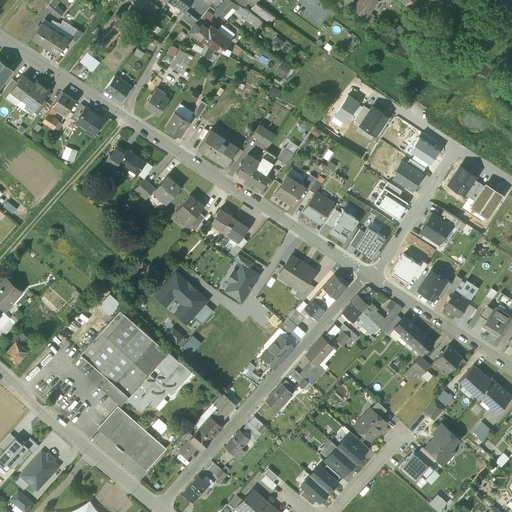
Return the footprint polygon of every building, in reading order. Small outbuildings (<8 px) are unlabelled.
[(58,0),(51,0),(46,7),(51,11),(56,5),(59,1),(58,0)] [(173,3),(168,0),(160,12),(164,15),(173,3)] [(183,0),(182,3),(179,7),(185,12),(193,0),(183,0)] [(200,0),(197,0),(186,14),(194,19),(197,15),(206,4),(200,0)] [(231,0),(224,0),(215,11),(222,17),(231,6),(235,2),(231,0)] [(256,5),(250,0),(246,5),(252,10),(256,5)] [(374,6),(367,0),(359,0),(353,8),(365,17),(367,15),(374,6)] [(422,1),(421,0),(400,0),(413,11),(422,1)] [(152,3),(149,1),(143,8),(155,17),(161,9),(152,3)] [(64,12),(56,5),(51,11),(59,18),(64,12)] [(248,12),(240,6),(236,10),(244,16),(247,14),(248,12)] [(212,17),(206,12),(201,19),(199,22),(202,24),(207,28),(208,29),(210,26),(211,25),(210,21),(212,17)] [(194,19),(186,14),(182,19),(191,27),(192,27),(194,28),(196,25),(199,28),(202,24),(199,22),(198,22),(194,19)] [(375,20),(367,15),(365,17),(372,23),(375,20)] [(42,22),(32,37),(46,46),(56,31),(42,22)] [(199,28),(196,25),(194,28),(191,32),(194,35),(193,36),(200,41),(207,28),(202,24),(199,28)] [(210,26),(208,29),(207,28),(200,41),(206,46),(216,51),(225,38),(210,26)] [(76,29),(70,38),(76,42),(83,33),(76,29)] [(69,40),(56,31),(46,46),(59,55),(69,40)] [(230,42),(225,38),(216,51),(221,53),(230,42)] [(152,39),(149,45),(154,47),(157,41),(152,39)] [(236,45),(227,57),(235,61),(242,50),(236,45)] [(206,46),(201,56),(210,60),(216,51),(206,46)] [(180,51),(170,68),(183,74),(193,57),(180,51)] [(100,63),(87,53),(80,62),(93,72),(100,63)] [(0,61),(0,85),(12,70),(0,61)] [(288,78),(292,69),(282,64),(278,73),(288,78)] [(17,83),(10,92),(11,92),(21,99),(23,96),(33,83),(23,75),(17,83)] [(131,88),(114,76),(106,89),(122,100),(131,88)] [(12,79),(0,95),(6,99),(11,92),(10,92),(17,83),(12,79)] [(33,83),(23,96),(29,101),(25,106),(33,111),(42,99),(48,90),(35,80),(33,83)] [(166,94),(157,88),(156,90),(164,96),(166,94)] [(156,90),(155,90),(145,105),(153,111),(152,112),(158,115),(169,99),(156,90)] [(75,100),(62,91),(53,105),(56,107),(66,114),(75,100)] [(335,116),(345,123),(351,115),(358,105),(359,103),(348,97),(335,116)] [(42,99),(33,111),(37,115),(47,102),(42,99)] [(193,113),(191,116),(192,117),(197,120),(207,105),(201,101),(193,113)] [(80,104),(73,115),(78,119),(86,107),(80,104)] [(53,105),(47,114),(50,116),(56,107),(53,105)] [(193,113),(180,105),(175,112),(190,121),(192,117),(191,116),(193,113)] [(351,115),(356,118),(363,109),(358,105),(351,115)] [(104,119),(86,107),(78,119),(76,123),(93,134),(104,119)] [(356,118),(354,122),(360,126),(370,111),(364,107),(363,109),(356,118)] [(370,111),(360,126),(376,136),(388,117),(372,107),(370,111)] [(190,121),(175,112),(166,127),(180,136),(190,121)] [(50,116),(47,114),(43,120),(54,128),(58,121),(50,116)] [(275,136),(259,126),(252,136),(268,146),(275,136)] [(198,148),(204,152),(216,134),(210,130),(198,148)] [(216,134),(204,152),(226,166),(231,158),(237,148),(216,134)] [(418,137),(410,151),(415,154),(429,163),(431,164),(439,151),(418,137)] [(67,146),(63,158),(76,162),(80,151),(67,146)] [(115,148),(111,155),(110,154),(103,164),(114,171),(119,162),(124,154),(115,148)] [(237,148),(231,158),(236,161),(242,151),(237,148)] [(294,155),(285,148),(277,159),(287,165),(294,155)] [(145,162),(126,150),(124,154),(119,162),(138,174),(145,162)] [(275,157),(266,151),(262,156),(272,162),(275,157)] [(425,169),(429,163),(415,154),(411,160),(425,169)] [(247,155),(236,173),(247,179),(254,168),(258,162),(247,155)] [(272,162),(262,156),(258,162),(254,168),(264,174),(272,162)] [(406,165),(421,174),(425,169),(411,160),(410,159),(406,165)] [(406,165),(401,161),(395,171),(398,173),(394,179),(412,191),(417,184),(416,184),(422,175),(421,174),(406,165)] [(474,180),(476,176),(460,166),(448,184),(464,194),(474,180)] [(264,174),(254,168),(247,179),(262,189),(270,177),(264,174)] [(310,175),(303,186),(305,188),(305,187),(310,190),(316,180),(317,179),(310,175)] [(181,188),(167,176),(155,189),(154,191),(167,203),(181,188)] [(300,181),(296,178),(293,180),(287,176),(275,195),(293,206),(305,188),(303,186),(300,184),(300,181)] [(145,179),(135,190),(142,196),(151,185),(145,179)] [(322,183),(316,180),(310,190),(314,193),(314,194),(315,194),(322,183)] [(480,183),(474,180),(464,194),(470,198),(480,183)] [(384,188),(398,197),(402,191),(388,182),(384,188)] [(470,198),(475,202),(485,187),(480,183),(470,198)] [(151,185),(142,196),(146,200),(154,191),(155,189),(151,185)] [(502,195),(486,185),(485,187),(475,202),(471,207),(487,217),(502,195)] [(398,197),(384,188),(374,204),(398,218),(408,202),(398,197)] [(315,194),(314,194),(302,212),(319,223),(331,205),(315,194)] [(204,208),(190,196),(176,211),(190,224),(200,213),(204,208)] [(9,203),(6,207),(16,213),(19,208),(9,203)] [(233,218),(220,209),(211,223),(224,232),(233,218)] [(335,210),(326,224),(332,229),(337,221),(336,220),(341,213),(335,210)] [(341,213),(336,220),(337,221),(332,229),(329,234),(344,243),(359,220),(343,210),(341,213)] [(439,218),(454,227),(458,220),(444,210),(439,218)] [(448,235),(454,227),(439,218),(430,212),(422,224),(424,226),(421,231),(438,243),(445,233),(448,235)] [(200,213),(190,224),(196,229),(202,222),(205,217),(200,213)] [(248,228),(233,218),(224,232),(232,237),(239,242),(248,228)] [(196,229),(194,230),(199,235),(207,226),(202,222),(196,229)] [(364,232),(354,247),(364,253),(363,254),(371,260),(386,237),(368,226),(364,232)] [(360,229),(350,244),(354,247),(364,232),(360,229)] [(232,237),(224,232),(222,235),(218,240),(226,246),(232,237)] [(241,249),(237,245),(229,253),(234,257),(241,249)] [(412,276),(420,264),(404,253),(392,272),(408,283),(412,276)] [(253,263),(238,254),(234,259),(243,265),(250,269),(253,263)] [(316,271),(291,255),(278,276),(299,290),(302,286),(305,288),(309,283),(316,271)] [(422,261),(420,264),(412,276),(418,279),(427,264),(422,261)] [(250,269),(243,265),(237,274),(234,272),(228,281),(231,283),(226,292),(241,301),(250,288),(249,288),(251,284),(252,285),(259,275),(250,269)] [(437,295),(446,280),(430,270),(417,290),(430,298),(433,293),(437,295)] [(192,317),(202,325),(213,311),(204,303),(207,300),(195,289),(194,290),(188,285),(189,283),(176,272),(155,296),(166,306),(174,297),(183,305),(175,314),(186,324),(192,317)] [(347,286),(334,274),(323,288),(327,291),(335,299),(347,286)] [(451,283),(449,288),(454,291),(462,279),(456,276),(451,283)] [(5,280),(0,285),(0,304),(6,310),(12,302),(10,301),(19,291),(5,279),(4,279),(5,280)] [(446,280),(437,295),(442,298),(449,288),(451,283),(446,280)] [(305,288),(302,286),(299,290),(295,296),(303,301),(316,287),(309,283),(305,288)] [(327,291),(323,288),(317,294),(321,298),(327,291)] [(453,294),(452,293),(443,307),(459,317),(467,303),(453,294)] [(511,308),(511,300),(501,293),(496,301),(506,307),(503,310),(501,309),(499,311),(509,318),(511,316),(511,315),(509,314),(511,308)] [(308,304),(302,310),(307,315),(311,317),(312,315),(317,320),(325,310),(317,303),(321,298),(317,294),(308,304)] [(373,314),(366,307),(368,305),(358,295),(352,302),(362,312),(369,318),(373,314)] [(492,300),(486,297),(480,307),(485,310),(487,306),(488,306),(492,300)] [(303,301),(296,309),(305,317),(307,315),(302,310),(308,304),(303,301)] [(362,312),(352,302),(343,312),(353,322),(355,320),(362,312)] [(377,309),(370,302),(368,305),(366,307),(373,314),(382,322),(384,319),(375,311),(377,309)] [(488,306),(487,306),(485,310),(480,317),(486,320),(493,310),(488,306)] [(499,311),(494,308),(493,310),(486,320),(482,326),(497,336),(509,318),(499,311)] [(134,361),(149,374),(169,352),(120,309),(101,331),(134,361)] [(296,309),(283,323),(293,331),(305,317),(296,309)] [(392,311),(385,318),(390,323),(397,315),(392,311)] [(369,318),(362,312),(355,320),(369,333),(371,331),(373,333),(379,327),(369,318)] [(384,319),(382,322),(373,314),(369,318),(379,327),(383,331),(390,323),(385,318),(384,319)] [(397,315),(390,323),(395,327),(401,319),(397,315)] [(419,330),(404,317),(401,319),(395,327),(394,328),(393,330),(395,332),(397,330),(402,335),(400,336),(407,342),(419,330)] [(9,319),(0,329),(6,333),(14,324),(9,319)] [(293,331),(283,323),(280,328),(288,336),(293,331)] [(390,323),(383,331),(388,335),(393,330),(394,328),(395,327),(390,323)] [(280,328),(264,346),(267,349),(280,335),(285,339),(289,336),(288,336),(280,328)] [(434,343),(419,330),(407,342),(404,346),(411,351),(414,348),(422,356),(434,343)] [(134,361),(101,331),(80,354),(110,380),(114,383),(134,361)] [(344,332),(338,340),(342,344),(349,336),(344,332)] [(23,333),(16,340),(21,344),(27,336),(23,333)] [(267,349),(262,355),(275,367),(293,347),(285,339),(280,335),(267,349)] [(322,338),(306,355),(312,360),(316,364),(317,364),(332,347),(322,338)] [(21,344),(16,340),(5,352),(17,363),(28,350),(21,344)] [(462,358),(448,346),(435,360),(449,373),(462,358)] [(180,362),(169,352),(149,374),(160,384),(180,362)] [(420,357),(411,367),(416,372),(425,362),(420,357)] [(312,360),(299,374),(308,382),(312,385),(325,371),(317,364),(316,364),(312,360)] [(134,361),(114,383),(110,380),(103,388),(122,404),(127,399),(149,374),(134,361)] [(180,362),(160,384),(168,391),(168,392),(171,394),(191,372),(180,362)] [(425,362),(416,372),(421,376),(430,366),(425,362)] [(490,380),(473,365),(458,382),(477,399),(479,397),(478,397),(485,389),(484,388),(486,387),(484,386),(490,380)] [(299,374),(294,370),(290,375),(299,383),(303,378),(299,374)] [(149,374),(127,399),(140,410),(148,401),(155,407),(168,392),(168,391),(160,384),(149,374)] [(308,382),(303,378),(299,383),(298,385),(302,389),(308,382)] [(511,397),(491,378),(490,380),(484,386),(486,387),(484,388),(485,389),(478,397),(479,397),(497,413),(511,397)] [(295,389),(285,380),(282,384),(291,393),(295,389)] [(281,384),(266,401),(279,412),(285,405),(283,402),(291,393),(282,384),(281,384)] [(453,399),(443,390),(434,400),(444,408),(453,399)] [(222,392),(213,403),(217,407),(220,404),(225,398),(225,399),(227,397),(222,392)] [(225,399),(225,398),(220,404),(227,411),(228,412),(233,406),(225,399)] [(444,408),(434,400),(424,411),(434,420),(444,408)] [(387,410),(377,401),(370,409),(380,418),(387,410)] [(213,403),(194,423),(199,427),(210,415),(217,407),(213,403)] [(227,411),(220,404),(217,407),(210,415),(217,422),(227,411)] [(163,448),(118,408),(100,428),(146,468),(163,448)] [(370,409),(359,422),(363,425),(358,430),(369,440),(378,429),(383,427),(387,423),(380,418),(370,409)] [(210,415),(199,427),(211,438),(222,426),(217,422),(210,415)] [(263,424),(254,416),(249,422),(257,430),(263,424)] [(481,422),(473,432),(483,441),(491,431),(481,422)] [(263,424),(257,430),(262,434),(268,428),(263,424)] [(441,425),(434,433),(434,437),(435,437),(433,440),(432,439),(432,440),(428,445),(427,445),(426,445),(441,459),(447,453),(453,452),(453,446),(457,442),(447,433),(448,431),(441,425)] [(199,427),(188,439),(198,448),(200,450),(211,438),(199,427)] [(240,430),(225,447),(238,458),(244,451),(241,449),(250,439),(243,433),(240,430)] [(246,430),(243,433),(250,439),(253,436),(246,430)] [(0,445),(0,448),(3,452),(15,438),(10,434),(0,445)] [(367,447),(354,435),(350,439),(363,451),(367,447)] [(350,439),(347,436),(337,447),(355,463),(365,452),(363,451),(350,439)] [(25,445),(16,437),(15,438),(3,452),(0,455),(0,462),(4,466),(6,464),(11,468),(27,449),(28,448),(25,445)] [(32,454),(39,446),(30,439),(25,445),(28,448),(27,449),(32,454)] [(189,440),(179,451),(188,459),(198,448),(189,440)] [(503,454),(489,442),(482,450),(501,467),(511,454),(511,449),(509,448),(503,454)] [(355,463),(337,447),(328,458),(331,461),(344,473),(346,474),(355,463)] [(416,454),(429,466),(435,459),(422,447),(416,454)] [(416,454),(414,452),(406,461),(404,459),(397,468),(416,484),(422,477),(425,480),(434,470),(429,466),(416,454)] [(42,453),(22,476),(38,489),(58,467),(42,453)] [(344,473),(331,461),(327,465),(341,477),(344,473)] [(222,470),(213,463),(208,468),(216,476),(222,470)] [(323,470),(319,466),(311,476),(329,493),(338,483),(336,482),(323,470)] [(277,482),(281,476),(271,469),(263,480),(275,489),(279,484),(277,482)] [(216,476),(221,480),(227,474),(222,470),(216,476)] [(329,493),(311,476),(302,486),(305,489),(318,501),(320,502),(329,493)] [(198,477),(184,493),(193,502),(208,485),(202,480),(198,477)] [(211,482),(205,477),(202,480),(208,485),(211,482)] [(318,501),(305,489),(300,495),(313,506),(318,501)] [(257,511),(266,502),(252,490),(243,501),(237,508),(237,509),(240,511),(257,511)] [(24,511),(32,504),(18,492),(11,500),(24,511)] [(431,504),(440,511),(442,511),(450,503),(440,494),(431,504)] [(236,495),(227,505),(234,511),(237,509),(237,508),(243,501),(236,495)] [(268,504),(266,502),(257,511),(276,511),(273,509),(273,508),(272,508),(268,505),(269,504),(268,504)]
